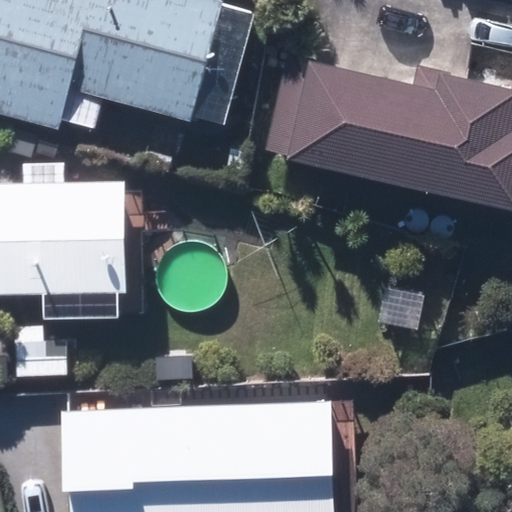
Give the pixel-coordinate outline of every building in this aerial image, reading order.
[(0,0),(0,115),(60,132),(63,121),(82,126),(89,97),(194,124),(225,3),(215,0),(0,0)] [(288,155),(287,161),(511,214),(511,139),(505,138),(511,110),(511,97),(448,82),(449,75),(418,68),(413,92),(318,69),(320,63),(290,56),(268,150),(288,155)] [(6,153),(36,159),(40,139),(12,132),(6,153)] [(128,294),(126,182),(67,184),(67,167),(22,168),(21,184),(0,184),(0,296),(77,295),(91,295),(128,294)] [(111,301),(112,326),(143,325),(143,302),(111,301)] [(0,327),(0,388),(8,388),(7,328),(0,327)] [(15,329),(17,379),(68,379),(66,342),(46,343),(45,328),(15,329)] [(69,413),(72,511),(336,511),(333,403),(69,413)]
